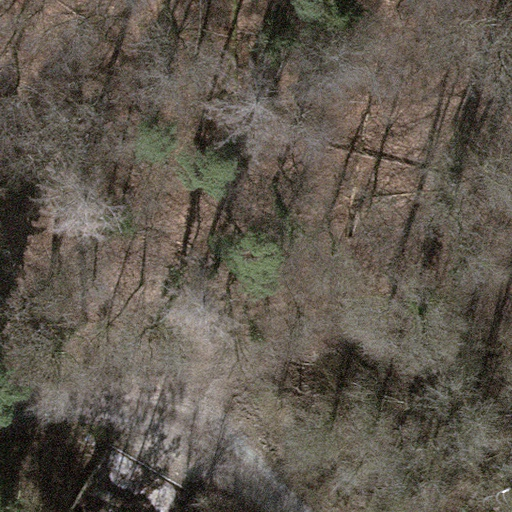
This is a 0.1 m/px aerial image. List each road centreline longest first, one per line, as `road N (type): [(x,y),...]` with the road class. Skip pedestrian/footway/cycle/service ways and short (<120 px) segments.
road 1 (track): [(511,333),(394,323),(0,406)]
road 2 (track): [(158,373),(303,511)]
